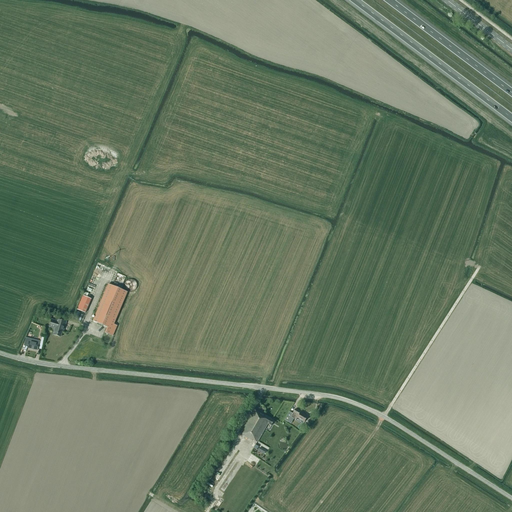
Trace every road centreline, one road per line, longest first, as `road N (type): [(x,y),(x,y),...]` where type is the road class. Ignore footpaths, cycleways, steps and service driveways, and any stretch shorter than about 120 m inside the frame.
road 1 (tertiary): [(511,500),(403,429),(336,398),(0,354)]
road 2 (motorway): [(354,0),(511,119)]
road 3 (unknown): [(471,279),(384,419)]
road 4 (motorway): [(511,93),(388,0)]
